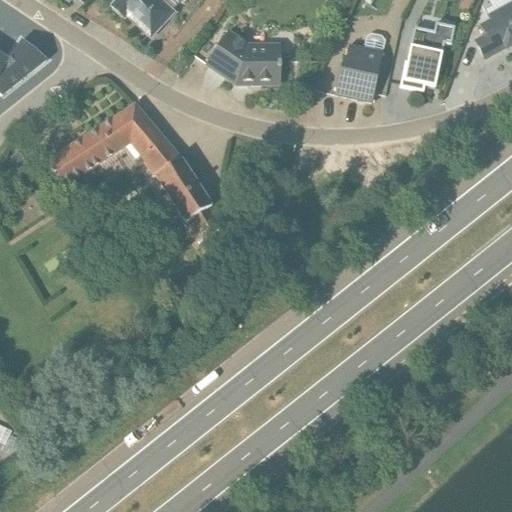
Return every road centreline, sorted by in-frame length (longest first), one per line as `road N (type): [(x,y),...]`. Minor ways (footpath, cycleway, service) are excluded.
road 1 (primary): [(511,172),(85,511)]
road 2 (residential): [(511,92),(388,136),(301,136),(235,127),(93,51)]
road 3 (primary): [(176,511),(511,244)]
